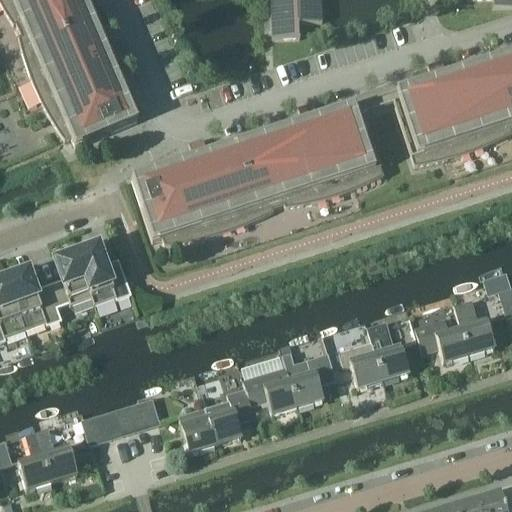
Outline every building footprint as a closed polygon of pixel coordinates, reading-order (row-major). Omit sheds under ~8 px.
[(0,0),(0,6),(3,13),(13,30),(16,28),(21,40),(18,41),(24,65),(33,88),(43,110),(53,128),(64,145),(71,143),(75,152),(111,136),(136,125),(128,106),(115,111),(112,91),(109,72),(107,67),(108,66),(108,65),(106,66),(101,55),(104,54),(96,32),(83,0),(82,0),(0,0)] [(270,0),(271,10),(272,43),(273,43),(300,42),(300,41),(299,41),(299,26),(323,25),(321,0),(467,0),(467,3),(495,2),(495,1),(494,0),(270,0)] [(117,62),(125,59),(119,45),(111,49),(117,62)] [(506,141),(511,138),(511,135),(511,134),(511,58),(499,62),(489,66),(467,73),(445,82),(446,84),(435,88),(434,86),(433,86),(433,88),(413,99),(394,111),(414,170),(429,168),(443,165),(449,163),(462,159),(468,157),(475,155),(487,150),(493,147),(500,144),(506,141)] [(430,77),(444,73),(441,64),(427,69),(430,77)] [(312,107),(298,112),(300,120),(315,115),(312,107)] [(267,219),(273,216),(272,213),(284,209),(285,212),(295,210),(309,208),(316,206),(323,204),(336,200),(349,196),(356,193),(370,187),(383,181),(364,122),(341,123),(318,125),(318,124),(316,125),(317,127),(306,131),(305,128),(259,141),(227,152),(207,160),(208,163),(196,167),(195,164),(194,165),(194,166),(175,177),(156,190),(152,176),(151,176),(131,183),(140,209),(152,247),(162,244),(164,250),(185,247),(205,243),(216,240),(223,238),(236,233),(248,228),(254,225),(261,222),(267,219)] [(202,143),(188,147),(191,156),(205,151),(202,143)] [(91,303),(93,311),(115,303),(116,306),(131,300),(118,264),(104,269),(97,251),(91,253),(89,247),(74,253),(91,303)] [(55,313),(57,312),(69,308),(70,310),(91,303),(74,253),(58,258),(60,264),(54,266),(61,285),(47,290),(55,313)] [(4,278),(24,335),(45,328),(46,331),(61,325),(57,312),(55,313),(47,290),(34,294),(28,276),(21,278),(19,272),(4,278)] [(24,335),(4,278),(0,279),(0,347),(5,345),(4,342),(24,335)] [(499,298),(506,322),(511,319),(511,297),(511,293),(499,297),(499,298)] [(454,311),(460,332),(459,332),(468,360),(494,352),(486,324),(478,327),(472,305),(454,311)] [(423,358),(439,353),(443,367),(468,360),(459,332),(448,335),(445,324),(415,333),(423,358)] [(386,328),(367,333),(367,336),(371,347),(382,386),(409,378),(400,350),(398,351),(398,348),(392,350),(386,329),(386,328)] [(382,386),(371,347),(339,357),(343,372),(350,370),(357,394),(382,386)] [(291,358),(288,349),(280,352),(283,362),(290,360),(289,359),(291,358)] [(283,362),(281,362),(284,373),(296,412),(323,404),(322,401),(319,392),(336,387),(327,359),(293,369),(290,360),(283,362)] [(272,420),(296,412),(284,373),(243,386),(250,411),(261,408),(262,412),(269,410),(272,420)] [(228,405),(204,412),(207,422),(215,450),(241,442),(237,427),(254,422),(245,394),(227,399),(228,405)] [(152,403),(145,406),(140,407),(147,432),(160,428),(152,403)] [(128,411),(136,436),(147,432),(140,407),(128,411)] [(136,436),(128,411),(117,414),(125,439),(136,436)] [(207,422),(204,412),(178,420),(190,458),(215,450),(207,422)] [(125,439),(117,414),(106,417),(113,443),(125,439)] [(94,421),(101,446),(113,443),(106,417),(94,421)] [(82,425),(89,450),(101,446),(94,421),(82,425)] [(36,437),(52,487),(77,479),(69,451),(55,456),(48,433),(36,437)] [(52,487),(36,437),(25,440),(32,463),(17,467),(26,495),(52,487)] [(0,448),(0,470),(1,473),(12,469),(5,447),(0,448)] [(479,511),(505,511),(500,495),(477,502),(479,511)] [(453,509),(454,511),(479,511),(477,502),(453,509)]
